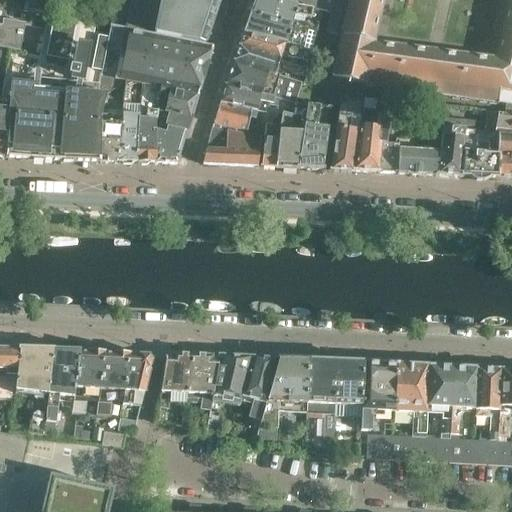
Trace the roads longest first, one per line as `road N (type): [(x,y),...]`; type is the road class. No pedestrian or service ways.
road 1 (tertiary): [(0,324),(511,351)]
road 2 (residential): [(511,498),(129,468)]
road 3 (tertiary): [(511,217),(179,206)]
road 4 (residential): [(243,0),(179,206)]
road 5 (tertiary): [(179,206),(0,193)]
